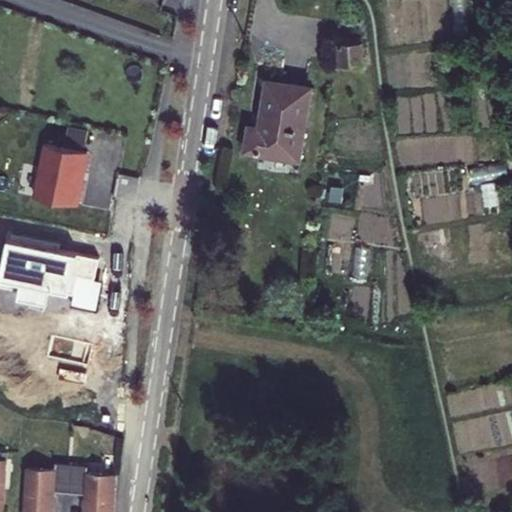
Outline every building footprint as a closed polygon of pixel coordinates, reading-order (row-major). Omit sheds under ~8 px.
[(358,43),(338,45),(340,65),(360,63),(358,43)] [(256,129),(247,127),(241,157),(298,168),(312,91),(266,83),(256,129)] [(39,192),(80,202),(93,149),(52,139),(39,192)] [(101,258),(9,239),(1,277),(22,282),(19,295),(50,303),(53,289),(75,294),(73,303),(98,308),(104,282),(97,279),(101,258)] [(77,511),(109,511),(112,471),(82,469),(82,462),(51,460),(50,467),(22,466),(19,511),(48,511),(50,488),(79,490),(77,511)]
